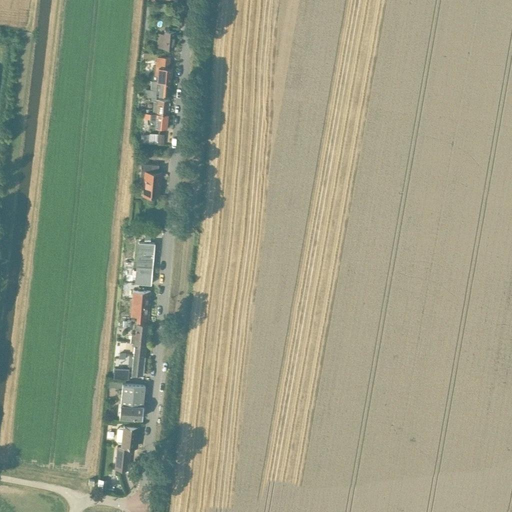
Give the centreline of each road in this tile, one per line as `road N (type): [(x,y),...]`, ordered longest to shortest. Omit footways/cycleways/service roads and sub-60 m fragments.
road 1 (track): [(175,511),(225,0)]
road 2 (unclassified): [(142,504),(189,0)]
